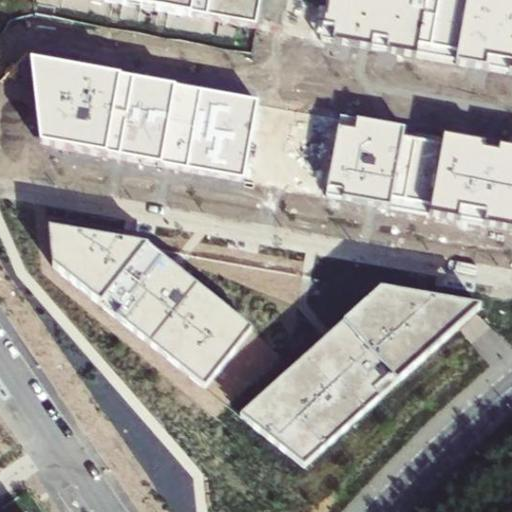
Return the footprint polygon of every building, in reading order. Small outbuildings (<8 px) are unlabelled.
[(84,0),(252,30),(257,0),(84,0)] [(511,0),(330,0),(323,41),(511,76),(511,0)] [(256,102),(28,61),(38,146),(243,182),(256,102)] [(511,151),(341,120),(327,198),(511,230),(511,151)] [(147,246),(47,229),(51,267),(203,389),(250,330),(147,246)] [(290,301),(298,274),(276,268),(269,295),(290,301)] [(302,470),(480,311),(381,292),(240,418),(302,470)]
